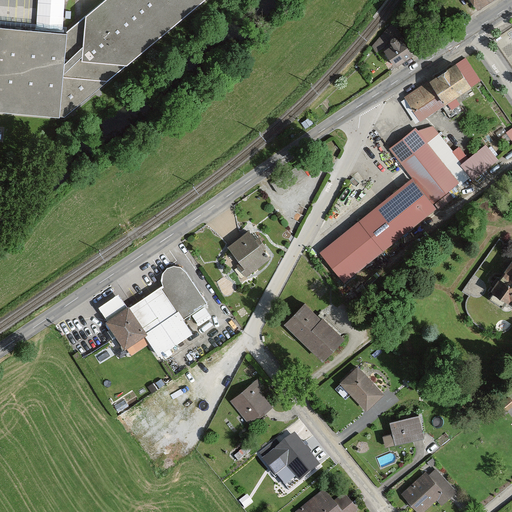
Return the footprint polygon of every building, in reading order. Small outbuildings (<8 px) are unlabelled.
[(99,0),(61,32),(0,27),(0,112),(63,118),(200,4),(205,0),(99,0)] [(37,0),(37,24),(64,26),(65,0),(37,0)] [(412,53),(393,23),(374,45),(377,51),(383,46),(395,64),(412,53)] [(464,60),(405,98),(422,123),(480,85),(464,60)] [(429,121),(391,151),(435,206),(473,177),(429,121)] [(285,189),(305,174),(298,165),(278,179),(285,189)] [(413,180),(321,252),(345,284),(438,211),(413,180)] [(252,232),(229,247),(249,277),(272,262),(252,232)] [(511,264),(493,290),(511,303),(511,264)] [(184,321),(208,306),(185,268),(176,266),(170,267),(164,272),(164,277),(163,284),(128,306),(121,294),(99,308),(126,352),(152,336),(160,349),(190,331),(184,321)] [(306,303),(285,325),(325,364),(346,342),(306,303)] [(359,367),(341,384),(367,411),(385,394),(359,367)] [(256,383),(231,401),(249,424),(273,406),(256,383)] [(426,441),(422,417),(392,423),(396,447),(426,441)] [(289,431),(258,453),(287,492),(320,468),(296,436),(294,438),(289,431)] [(427,472),(401,495),(416,511),(428,511),(444,498),(449,503),(459,494),(438,470),(431,476),(427,472)] [(324,493),(301,511),(356,511),(344,497),(334,505),(324,493)]
